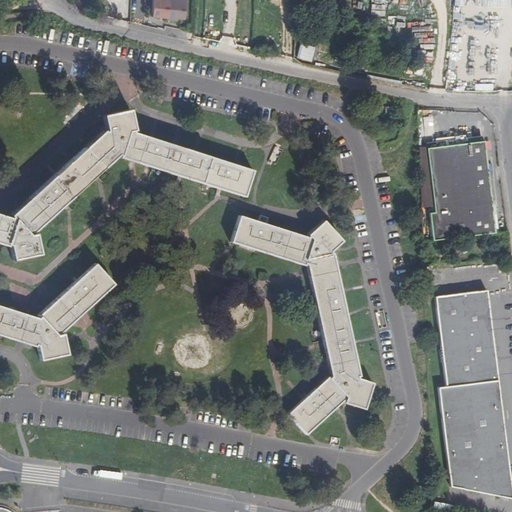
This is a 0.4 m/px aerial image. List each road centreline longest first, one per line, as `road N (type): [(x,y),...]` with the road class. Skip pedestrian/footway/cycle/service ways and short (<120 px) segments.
road 1 (residential): [(0,44),(327,114),(345,130),(358,155),(414,418),(404,443),(343,511)]
road 2 (residential): [(50,0),(71,18),(137,37),(354,86),(501,105)]
road 3 (tertiary): [(0,469),(249,511)]
